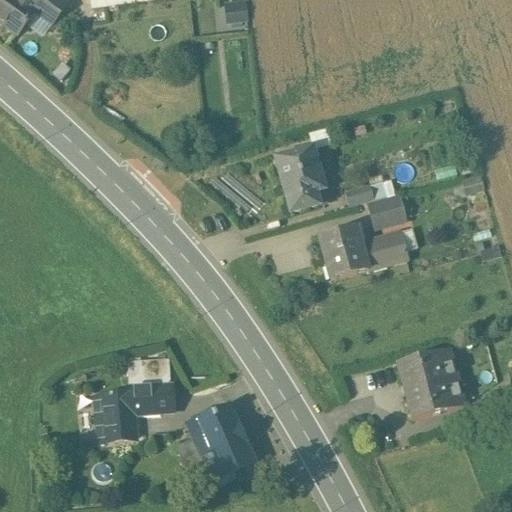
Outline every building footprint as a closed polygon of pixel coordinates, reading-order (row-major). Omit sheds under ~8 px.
[(0,0),(0,26),(17,39),(35,15),(52,28),(67,8),(55,0),(0,0)] [(89,0),(91,12),(171,1),(171,0),(89,0)] [(251,14),(228,15),(229,26),(252,24),(251,14)] [(304,149),(288,154),(290,159),(276,164),(291,217),(318,209),(314,196),(322,194),(311,154),(306,155),(304,149)] [(369,189),(345,196),(349,211),(374,204),(369,189)] [(398,201),(367,210),(374,233),(405,224),(398,201)] [(353,231),(318,240),(330,285),(365,275),(357,246),(353,231)] [(400,236),(357,246),(365,275),(407,265),(400,236)] [(449,355),(399,368),(416,429),(465,416),(449,355)] [(126,366),(128,391),(170,388),(168,363),(126,366)] [(133,443),(132,420),(161,418),(160,416),(172,415),(170,388),(128,391),(128,398),(94,400),(97,446),(133,443)] [(231,407),(188,426),(202,458),(208,455),(219,481),(235,474),(239,482),(255,475),(251,466),(255,464),(231,407)]
